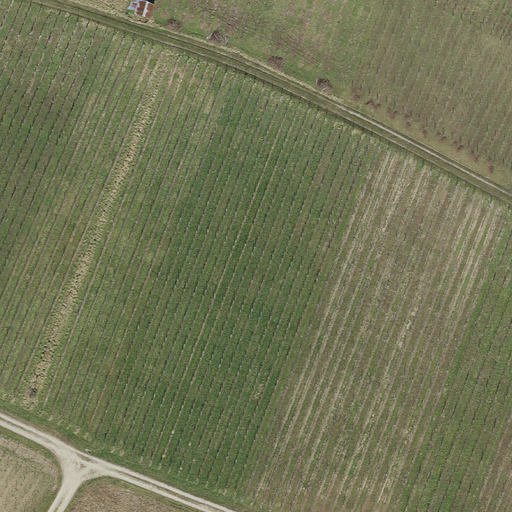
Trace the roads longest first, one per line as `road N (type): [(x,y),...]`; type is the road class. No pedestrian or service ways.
road 1 (track): [(44,0),(258,70),(511,197)]
road 2 (track): [(0,418),(223,511)]
